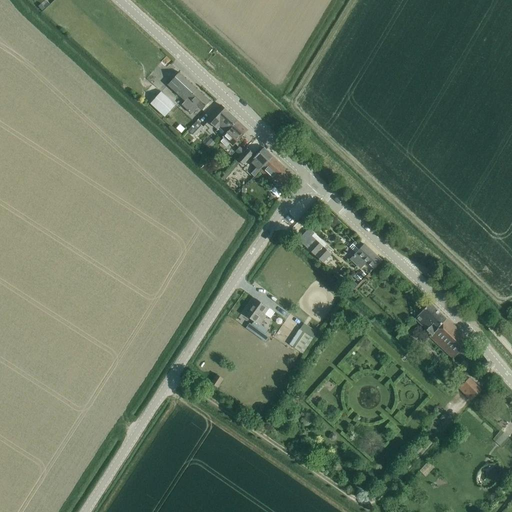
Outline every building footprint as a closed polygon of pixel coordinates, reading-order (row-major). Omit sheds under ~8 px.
[(202,110),(210,101),(178,72),(167,85),(185,100),(181,105),(191,114),(194,111),(198,106),(202,110)] [(163,117),(176,104),(162,91),(149,103),(163,117)] [(228,129),(237,120),(220,105),(206,120),(215,129),(221,134),(227,128),(228,129)] [(233,145),(240,137),(247,130),(237,120),(228,129),(230,130),(220,142),(226,147),(230,142),(233,145)] [(187,123),(183,127),(189,132),(193,128),(187,123)] [(195,136),(203,127),(198,123),(190,131),(195,136)] [(259,170),(272,156),(263,147),(250,162),(256,168),(251,173),(254,175),(259,170)] [(242,165),(253,153),(247,148),(236,159),(242,165)] [(283,187),(292,177),(285,170),(286,169),(272,156),(259,170),(273,183),(275,180),(283,187)] [(322,262),(330,254),(311,236),(314,233),(310,229),(299,240),(322,262)] [(361,247),(354,241),(349,247),(356,253),(350,259),(360,268),(366,262),(373,268),(381,260),(364,244),(361,247)] [(258,324),(269,309),(256,299),(245,315),(258,324)] [(452,356),(461,347),(468,339),(430,302),(415,317),(431,333),(430,335),(452,356)] [(260,338),(263,333),(249,323),(245,328),(260,338)] [(299,351),(309,336),(301,331),(292,346),(299,351)] [(217,387),(223,378),(216,374),(211,383),(217,387)] [(469,378),(458,387),(471,400),(481,390),(469,378)] [(459,401),(461,406),(468,403),(466,398),(459,401)] [(504,445),(511,438),(511,434),(506,428),(496,436),(504,445)]
